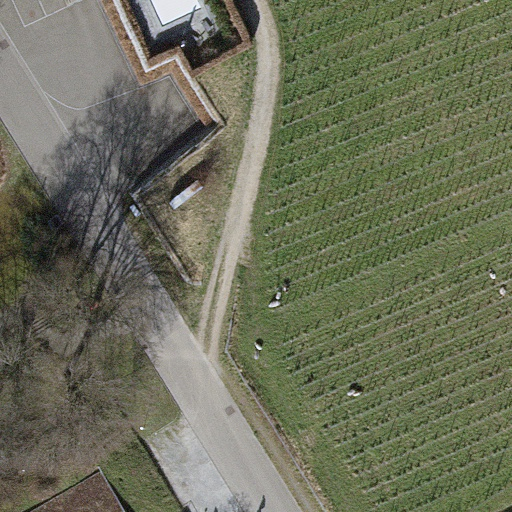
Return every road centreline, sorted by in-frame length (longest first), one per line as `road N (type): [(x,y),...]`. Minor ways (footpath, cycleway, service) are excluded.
road 1 (residential): [(0,69),(274,511)]
road 2 (track): [(196,385),(274,50),(252,0)]
